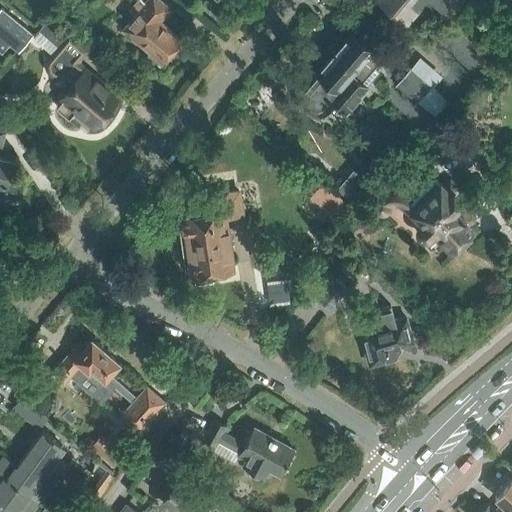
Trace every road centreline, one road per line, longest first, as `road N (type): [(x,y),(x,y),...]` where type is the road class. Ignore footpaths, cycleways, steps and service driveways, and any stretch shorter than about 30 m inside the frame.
road 1 (residential): [(418,474),(215,338),(43,268)]
road 2 (residential): [(43,268),(91,227),(290,0)]
